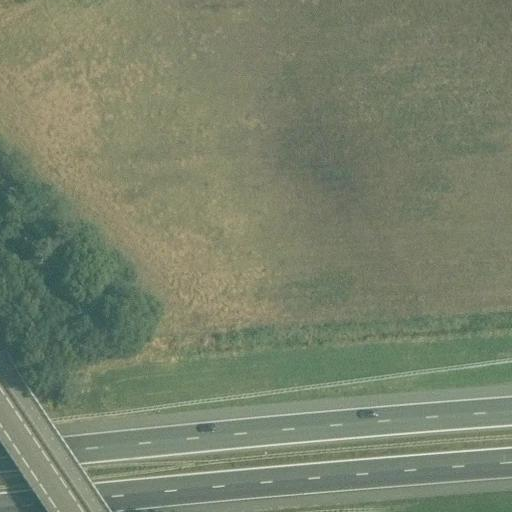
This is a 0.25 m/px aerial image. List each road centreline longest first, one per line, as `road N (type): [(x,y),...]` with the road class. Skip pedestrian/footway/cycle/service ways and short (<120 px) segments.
road 1 (motorway): [(0,511),(511,465)]
road 2 (motorway): [(511,414),(0,460)]
road 3 (tertiary): [(70,511),(0,406)]
